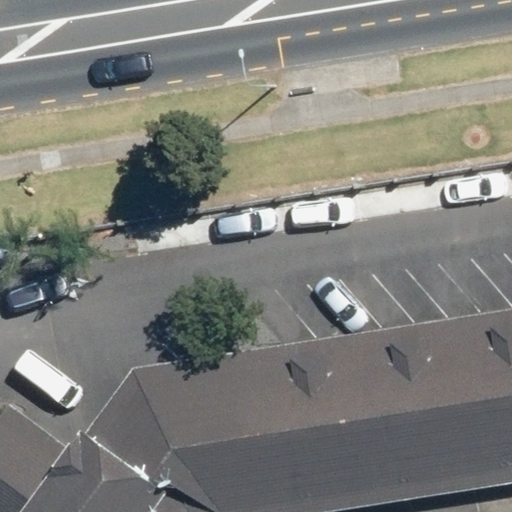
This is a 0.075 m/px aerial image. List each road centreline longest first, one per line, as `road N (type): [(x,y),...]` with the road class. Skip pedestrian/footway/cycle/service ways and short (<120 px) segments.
road 1 (primary): [(0,37),(244,0)]
road 2 (unknown): [(81,304),(190,511)]
